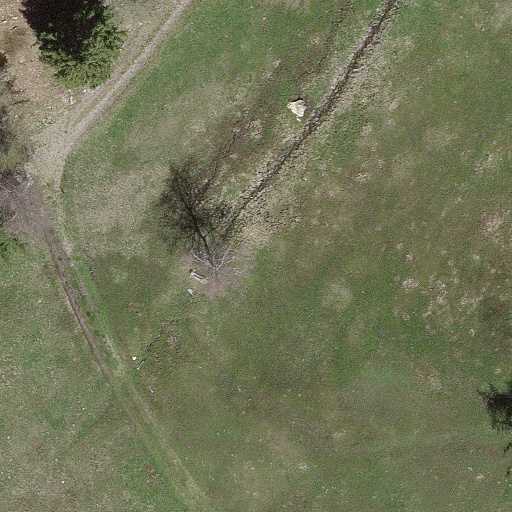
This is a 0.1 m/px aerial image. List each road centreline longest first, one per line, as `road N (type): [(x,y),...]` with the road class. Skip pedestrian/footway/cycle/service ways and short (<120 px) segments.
road 1 (track): [(202,511),(148,439),(68,271),(47,165)]
road 2 (track): [(176,0),(47,165),(0,154)]
